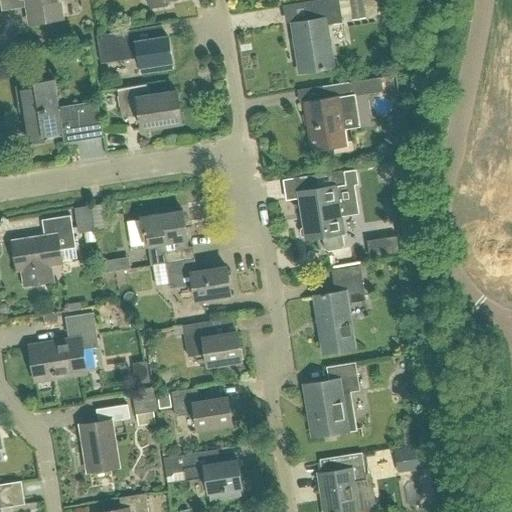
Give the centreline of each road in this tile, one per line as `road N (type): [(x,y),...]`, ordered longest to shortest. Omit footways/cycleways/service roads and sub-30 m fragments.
road 1 (residential): [(290,511),(271,386),(280,329),(267,245),(227,153)]
road 2 (unclassified): [(511,320),(463,289),(444,244),(452,148),(485,0)]
road 3 (residential): [(227,153),(0,190)]
road 4 (residential): [(53,511),(38,424),(6,398),(0,359)]
road 5 (residential): [(227,153),(239,127),(221,0)]
